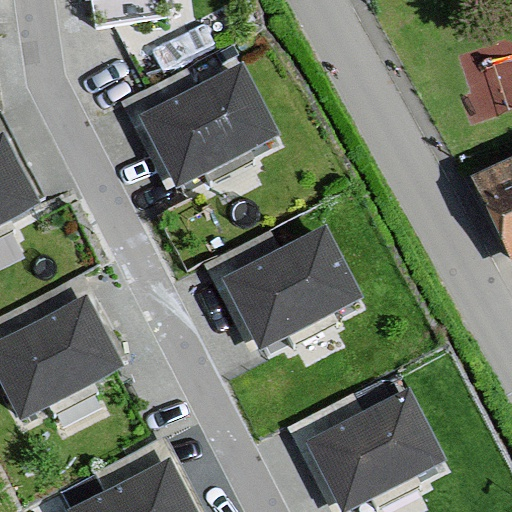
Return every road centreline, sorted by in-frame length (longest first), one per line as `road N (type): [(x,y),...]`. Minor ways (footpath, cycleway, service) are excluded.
road 1 (residential): [(35,0),(46,79),(267,511)]
road 2 (unclassified): [(317,0),(511,343)]
